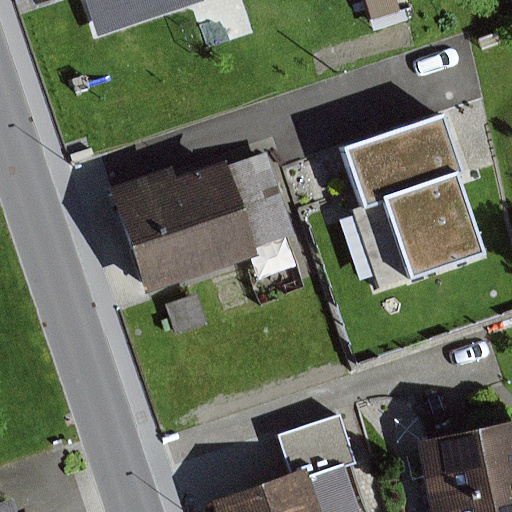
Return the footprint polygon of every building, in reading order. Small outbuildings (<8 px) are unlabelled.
[(203,1),(203,0),(83,0),(96,37),(203,1)] [(394,0),(365,0),(371,19),(398,11),(394,0)] [(443,115),(343,148),(364,211),(388,203),(413,277),(483,254),(457,176),(462,172),(443,115)] [(267,154),(229,167),(256,246),(294,233),(267,154)] [(174,168),(110,190),(147,297),(261,259),(256,246),(229,167),(227,162),(178,179),(174,168)] [(196,296),(163,306),(173,337),(206,327),(196,296)] [(278,435),(292,476),(305,472),(341,460),(352,456),(339,415),(278,435)] [(511,511),(511,425),(417,445),(430,511),(511,511)] [(292,476),(214,503),(216,511),(358,511),(341,460),(305,472),(292,476)] [(0,511),(20,511),(16,499),(0,504),(0,511)]
